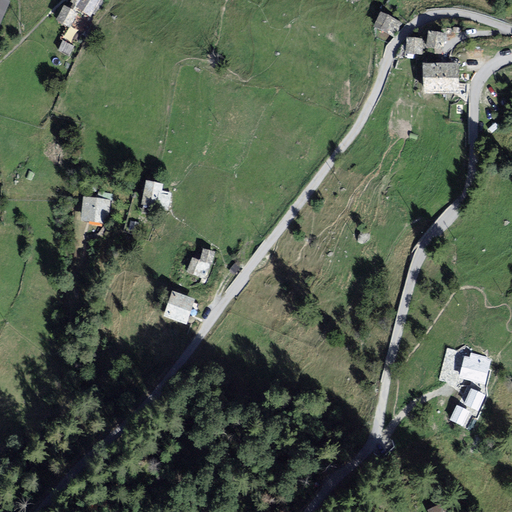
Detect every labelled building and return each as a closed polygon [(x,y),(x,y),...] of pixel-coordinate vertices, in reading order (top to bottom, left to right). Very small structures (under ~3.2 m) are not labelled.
[(0,0),(0,25),(10,0),(0,0)] [(101,0),(82,0),(76,13),(92,21),(101,0)] [(76,13),(62,6),(54,22),(69,29),(76,13)] [(402,22),(380,11),(373,26),(395,37),(402,22)] [(444,34),(429,32),(427,46),(442,48),(444,34)] [(422,40),(408,39),(406,52),(421,53),(422,40)] [(60,50),(70,53),(73,45),(63,41),(60,50)] [(460,62),(424,63),(425,95),(461,94),(460,62)] [(166,184),(147,180),(141,209),(168,214),(171,195),(164,194),(166,184)] [(110,198),(83,196),(81,223),(107,225),(110,198)] [(213,251),(203,248),(199,263),(209,265),(213,251)] [(199,263),(191,260),(186,274),(204,280),(209,265),(199,263)] [(198,299),(173,290),(164,319),(189,328),(198,299)] [(490,365),(465,356),(459,377),(482,384),(490,365)] [(483,396),(473,391),(465,408),(468,411),(475,413),(483,396)] [(468,411),(456,406),(448,426),(460,431),(468,411)]
